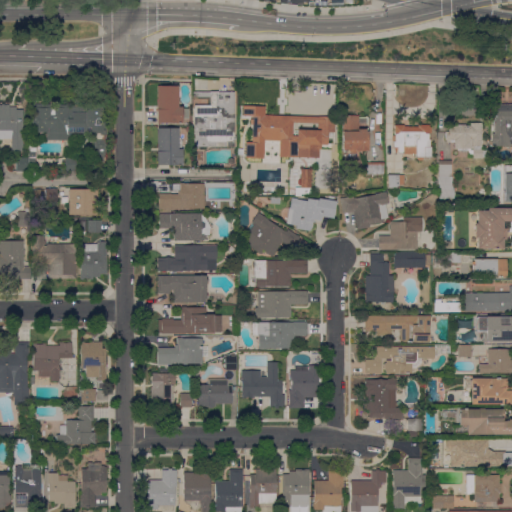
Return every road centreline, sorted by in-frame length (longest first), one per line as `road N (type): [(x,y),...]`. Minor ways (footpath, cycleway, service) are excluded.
road 1 (residential): [(127,511),(124,58)]
road 2 (tertiary): [(124,58),(445,70)]
road 3 (residential): [(370,445),(127,438)]
road 4 (tertiary): [(445,6),(337,26),(246,18)]
road 5 (residential): [(335,438),(336,256)]
road 6 (tertiary): [(130,14),(0,13)]
road 7 (residential): [(124,310),(0,309)]
